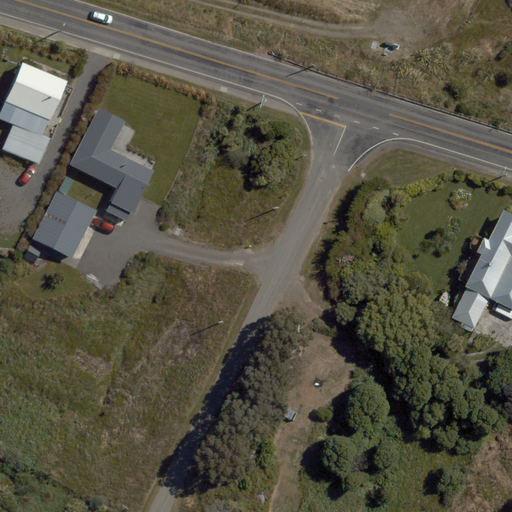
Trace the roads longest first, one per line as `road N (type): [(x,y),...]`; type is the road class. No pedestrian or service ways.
road 1 (residential): [(156,511),(352,103)]
road 2 (primary): [(15,0),(352,103)]
road 3 (primary): [(352,103),(511,152)]
